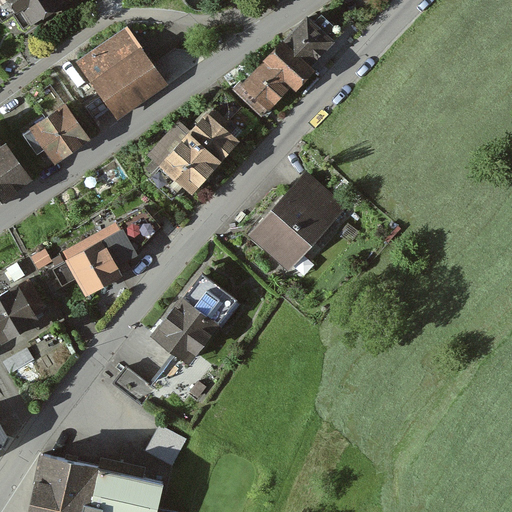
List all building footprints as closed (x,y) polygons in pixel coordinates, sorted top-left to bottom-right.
[(0,0),(0,18),(18,7),(27,22),(58,1),(57,0),(0,0)] [(304,66),(335,34),(316,16),(310,23),(304,18),(280,43),(304,66)] [(91,83),(113,115),(161,82),(138,50),(124,29),(76,62),(91,83)] [(237,80),(230,86),(259,114),(288,83),(292,87),(308,69),(304,66),(280,43),(241,84),(237,80)] [(210,108),(186,133),(185,134),(214,161),(233,140),(226,134),(231,128),(229,126),(243,111),(221,90),(207,105),(210,108)] [(21,132),(34,151),(41,146),(51,160),(84,137),(61,104),(21,132)] [(185,134),(186,133),(176,123),(148,154),(158,163),(148,175),(170,195),(181,184),(188,190),(214,161),(185,134)] [(8,179),(19,171),(2,146),(0,146),(0,195),(13,186),(8,179)] [(331,201),(302,175),(287,191),(250,232),(286,264),(324,221),(318,215),(331,201)] [(83,292),(117,273),(111,264),(132,253),(157,227),(148,215),(141,207),(114,221),(118,229),(98,240),(94,233),(60,251),(64,259),(49,267),(55,277),(48,281),(52,289),(59,284),(74,276),(83,292)] [(198,272),(150,334),(173,351),(184,360),(232,298),(198,272)] [(0,337),(34,319),(31,314),(28,310),(39,303),(25,278),(0,292),(0,337)] [(150,388),(147,385),(122,366),(110,382),(138,403),(150,388)] [(182,438),(156,424),(142,449),(168,464),(182,438)] [(151,511),(153,506),(159,480),(96,466),(39,453),(25,511),(151,511)]
